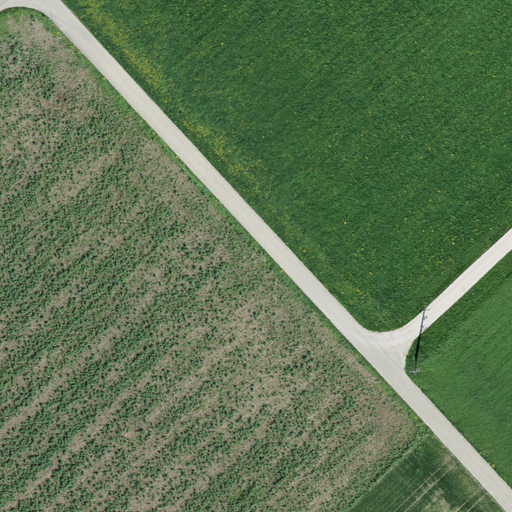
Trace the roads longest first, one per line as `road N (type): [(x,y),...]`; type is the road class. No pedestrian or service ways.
road 1 (residential): [(511,501),(45,0)]
road 2 (track): [(382,362),(511,243)]
